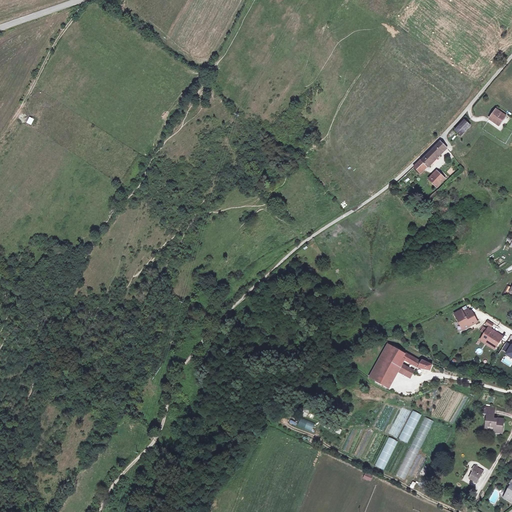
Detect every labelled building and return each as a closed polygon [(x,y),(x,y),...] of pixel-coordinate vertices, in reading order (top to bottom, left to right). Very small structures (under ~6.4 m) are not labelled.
[(505,116),(496,109),(489,119),(498,126),(505,116)] [(460,135),(470,125),(463,119),(454,130),(460,135)] [(420,173),(446,147),(440,141),(422,160),(421,159),(413,167),(420,173)] [(437,187),(445,179),(437,171),(429,179),(437,187)] [(461,310),(453,314),(462,330),(476,322),(470,311),(469,312),(467,310),(462,313),(461,310)] [(495,332),(487,328),(483,334),(486,336),(484,339),(496,347),(500,340),(499,339),(492,335),(495,332)] [(483,334),(479,340),(494,349),(496,347),(484,339),(486,336),(483,334)] [(506,343),(501,349),(506,352),(510,345),(506,343)] [(385,344),(368,377),(385,387),(396,368),(410,375),(412,371),(398,364),(401,359),(388,352),(391,347),(385,344)] [(388,352),(401,359),(402,357),(404,354),(391,347),(388,352)] [(416,361),(404,354),(402,357),(407,360),(405,364),(411,367),(413,364),(414,364),(416,361)] [(419,362),(416,361),(414,364),(417,366),(429,369),(430,363),(419,361),(419,362)] [(493,418),(495,407),(484,406),(483,414),(487,414),(485,429),(495,431),(494,432),(502,433),(503,426),(501,426),(502,419),(493,418)] [(300,416),(296,424),(310,431),(314,422),(300,416)] [(423,416),(395,474),(404,478),(432,420),(423,416)] [(325,422),(323,426),(338,433),(340,429),(325,422)] [(476,482),(483,470),(473,465),(471,469),(472,470),(468,478),(476,482)]
